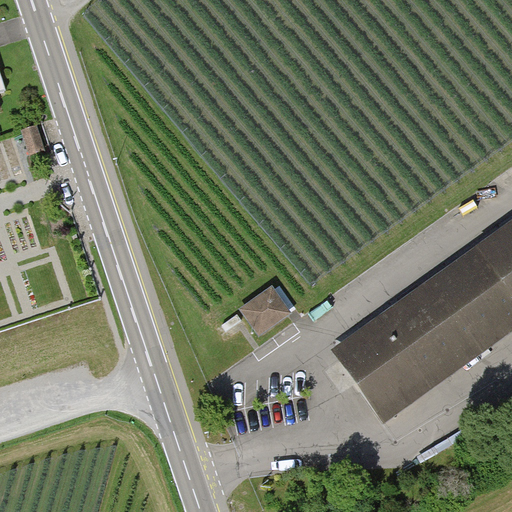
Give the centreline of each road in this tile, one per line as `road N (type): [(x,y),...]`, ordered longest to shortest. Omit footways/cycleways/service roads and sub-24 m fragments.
road 1 (secondary): [(31,0),(201,511)]
road 2 (track): [(159,385),(0,436)]
